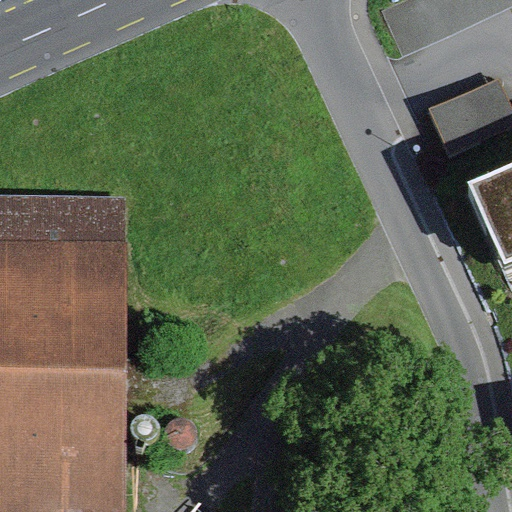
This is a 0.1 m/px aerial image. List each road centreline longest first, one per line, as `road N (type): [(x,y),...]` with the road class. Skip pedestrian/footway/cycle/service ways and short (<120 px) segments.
road 1 (residential): [(359,97),(471,357),(495,511)]
road 2 (residential): [(359,97),(511,30)]
road 3 (secondary): [(118,0),(0,52)]
